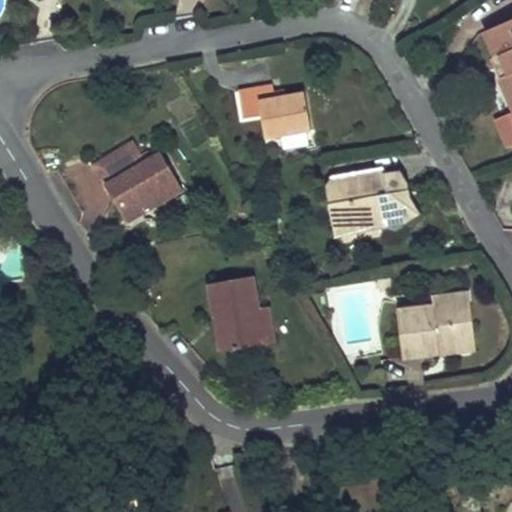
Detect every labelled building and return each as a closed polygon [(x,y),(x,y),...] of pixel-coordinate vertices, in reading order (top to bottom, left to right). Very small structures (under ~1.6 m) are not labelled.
[(511,21),(486,33),(496,57),(502,54),(509,72),(504,75),(511,94),(511,21)] [(502,54),(496,57),(504,75),(509,72),(502,54)] [(276,86),(259,89),(266,137),(314,130),(311,110),(309,95),(289,98),(278,99),(277,94),(276,86)] [(131,142),(93,164),(112,197),(128,224),(183,192),(160,153),(143,162),(131,142)] [(326,188),(330,206),(340,204),(344,224),(349,228),(384,222),(387,228),(395,229),(420,215),(410,199),(408,184),(401,172),(386,175),(385,171),(331,180),(326,188)] [(340,204),(330,206),(332,215),(333,231),(335,237),(372,229),(387,228),(384,222),(349,228),(344,224),(340,204)] [(115,257),(109,261),(116,270),(113,272),(117,277),(126,270),(115,257)] [(252,278),(209,284),(213,316),(218,314),(220,323),(214,324),(217,339),(220,354),(263,346),(260,326),(270,323),(268,308),(257,310),(252,278)] [(393,282),(381,284),(382,294),(394,292),(393,282)] [(435,297),(436,306),(473,302),(472,293),(435,297)] [(477,346),(473,302),(436,306),(399,310),(400,314),(404,363),(424,361),(441,359),(440,350),(477,346)] [(270,323),(260,326),(263,346),(274,344),(270,323)] [(440,350),(441,359),(478,355),(477,346),(440,350)] [(5,363),(0,366),(0,367),(5,373),(10,369),(5,363)] [(127,384),(118,378),(111,389),(119,395),(127,384)]
